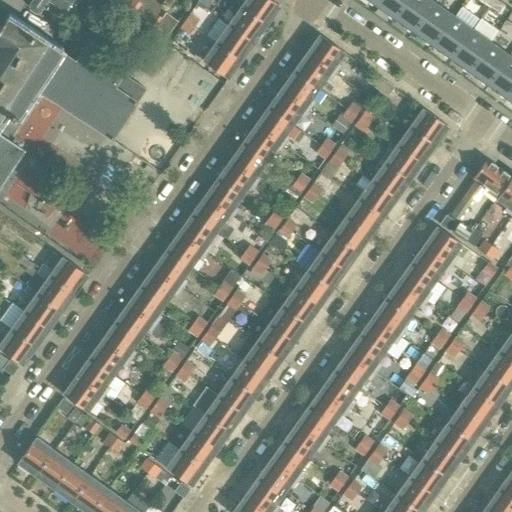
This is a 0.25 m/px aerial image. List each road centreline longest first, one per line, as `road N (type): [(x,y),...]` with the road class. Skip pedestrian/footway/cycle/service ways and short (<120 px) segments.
road 1 (residential): [(314,4),(0,443)]
road 2 (residential): [(205,511),(482,126)]
road 3 (residential): [(482,126),(314,4)]
